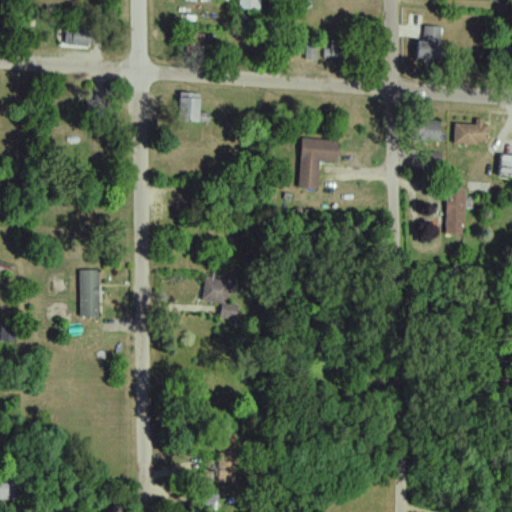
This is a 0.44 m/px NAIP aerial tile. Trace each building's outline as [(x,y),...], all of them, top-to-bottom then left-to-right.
[(259,9),(259,0),(237,0),(238,9),(259,9)] [(0,39),(8,40),(8,17),(0,16),(0,39)] [(439,63),(439,26),(423,26),(423,40),(416,40),(416,63),(439,63)] [(63,45),(88,45),(88,28),(63,28),(63,45)] [(511,72),(511,37),(500,38),(500,73),(511,72)] [(315,44),(307,44),(307,58),(315,58),(315,44)] [(351,58),(351,46),(331,46),(331,58),(351,58)] [(198,121),(198,93),(177,93),(177,121),(198,121)] [(439,139),(439,121),(412,121),(412,139),(439,139)] [(488,122),(454,122),(454,143),(488,143),(488,122)] [(337,140),(299,138),(296,188),(317,189),(318,161),(336,162),(337,140)] [(441,152),(423,152),(423,171),(441,171),(441,152)] [(511,156),(501,156),(500,178),(511,178),(511,156)] [(225,174),(209,174),(209,185),(225,185),(225,174)] [(464,188),(445,188),(445,236),(464,236),(464,188)] [(197,211),(197,192),(176,192),(176,211),(197,211)] [(93,211),(52,210),(52,229),(93,229),(93,211)] [(79,318),(99,318),(99,271),(79,271),(79,318)] [(226,304),(229,281),(205,277),(201,302),(221,305),(219,319),(235,321),(237,305),(226,304)] [(0,340),(14,341),(14,324),(0,324),(0,340)] [(219,471),(234,471),(235,435),(219,435),(219,471)] [(0,500),(15,500),(15,480),(0,480),(0,500)] [(214,511),(214,493),(192,493),(192,511),(214,511)]
